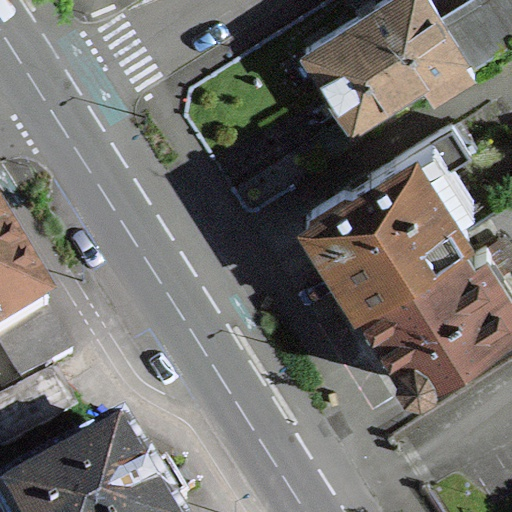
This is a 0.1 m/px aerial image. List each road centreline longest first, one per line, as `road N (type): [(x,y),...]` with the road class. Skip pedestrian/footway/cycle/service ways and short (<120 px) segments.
road 1 (secondary): [(324,511),(59,102)]
road 2 (residential): [(221,0),(59,102)]
